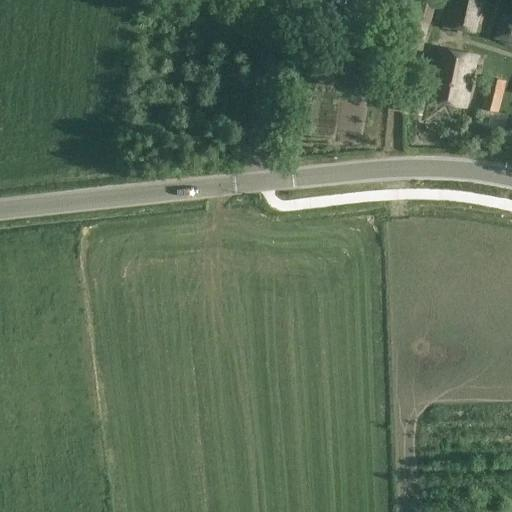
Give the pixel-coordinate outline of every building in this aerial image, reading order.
[(349,0),(345,7),(371,20),(381,0),(349,0)] [(422,52),(438,0),(416,0),(401,46),(422,52)] [(485,0),(450,0),(445,28),(481,34),(485,0)] [(511,22),(496,31),(503,44),(511,39),(511,22)] [(426,97),(466,107),(478,54),(437,45),(426,97)] [(480,105),(498,110),(505,80),(487,75),(480,105)] [(404,108),(419,112),(425,89),(409,86),(404,108)]
